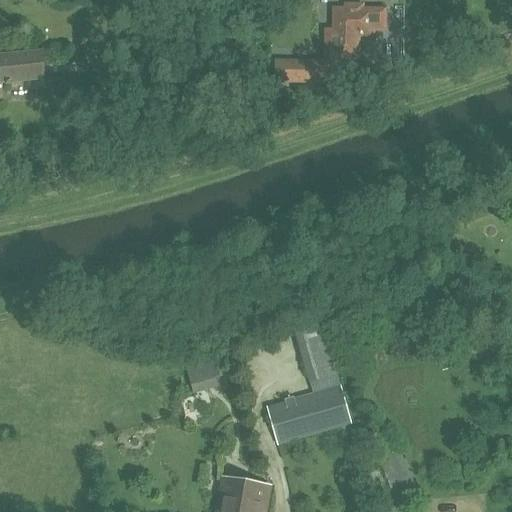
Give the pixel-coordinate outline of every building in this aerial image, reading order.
[(373,36),(373,29),(385,30),(385,11),(362,11),(362,7),(347,6),(347,10),(342,10),(342,32),(327,32),(327,59),(349,59),(349,36),(373,36)] [(10,83),(41,80),(39,53),(38,53),(38,55),(13,57),(13,55),(0,56),(0,83),(5,83),(5,85),(10,85),(10,83)] [(327,81),(327,63),(279,64),(279,82),(327,81)] [(159,102),(141,95),(137,104),(155,112),(159,102)] [(338,375),(322,321),(320,322),(295,329),(311,383),(338,375)] [(212,363),(187,370),(192,385),(194,394),(219,387),(212,363)] [(352,424),(341,388),(268,409),(278,445),(352,424)] [(401,511),(423,502),(401,450),(379,460),(401,511)] [(264,511),(269,488),(226,481),(220,511),(264,511)]
